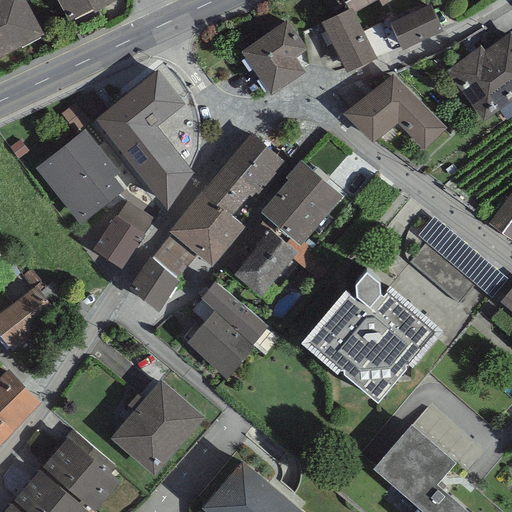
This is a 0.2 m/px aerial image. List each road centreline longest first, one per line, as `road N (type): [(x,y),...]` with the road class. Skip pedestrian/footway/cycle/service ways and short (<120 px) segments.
road 1 (residential): [(511,254),(328,116),(311,90)]
road 2 (residential): [(100,310),(162,311),(210,270),(270,185)]
road 3 (residential): [(228,130),(100,310)]
road 4 (residential): [(507,0),(403,56),(311,90)]
road 5 (primary): [(163,25),(0,100)]
road 6 (residential): [(100,310),(48,397),(0,456)]
road 7 (unknown): [(427,191),(390,224),(390,260),(449,320)]
road 8 (residential): [(163,25),(228,130)]
